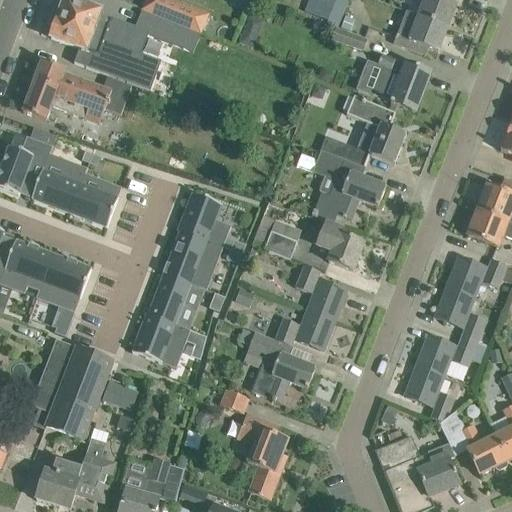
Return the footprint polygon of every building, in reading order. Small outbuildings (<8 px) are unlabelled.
[(52,38),(51,40),(80,50),(74,65),(151,93),(162,63),(141,56),(149,34),(100,16),(101,12),(66,0),(65,0),(65,2),(61,0),(48,36),(52,38)] [(165,0),(166,0),(165,0),(146,0),(141,13),(201,36),(209,16),(172,0),(165,0)] [(304,13),(328,22),(337,0),(318,0),(317,4),(309,1),(304,13)] [(337,0),(328,22),(327,26),(335,30),(338,31),(349,0),(337,0)] [(425,0),(418,18),(448,30),(457,4),(447,0),(425,0)] [(448,30),(418,18),(405,13),(393,45),(425,57),(428,51),(438,55),(448,30)] [(345,18),(341,30),(350,33),(354,22),(345,18)] [(240,47),(256,49),(261,24),(245,21),(240,47)] [(191,45),(195,34),(171,25),(167,36),(191,45)] [(338,31),(335,30),(331,42),(363,53),(367,41),(338,31)] [(430,75),(411,68),(381,57),(377,68),(382,69),(371,97),(391,104),(391,105),(415,114),(430,75)] [(42,63),(23,115),(46,123),(52,108),(99,126),(105,111),(121,117),(132,88),(108,79),(103,91),(64,76),(65,72),(42,63)] [(152,94),(163,98),(168,84),(157,80),(152,94)] [(316,87),(311,96),(317,98),(322,97),(325,90),(316,87)] [(345,147),(339,160),(364,170),(370,157),(394,167),(406,137),(390,130),(396,116),(354,99),(353,100),(348,114),(347,117),(367,125),(357,151),(345,147)] [(511,124),(511,125),(501,153),(511,157),(511,162),(511,163),(511,162),(511,124)] [(42,133),(38,144),(53,149),(57,138),(42,133)] [(9,151),(0,176),(0,192),(19,199),(25,185),(38,190),(49,158),(52,150),(27,141),(22,156),(9,151)] [(85,153),(81,163),(89,166),(89,165),(93,156),(85,153)] [(322,195),(312,218),(337,228),(340,219),(351,224),(359,202),(378,210),(386,189),(361,180),(364,170),(339,160),(321,153),(320,155),(317,162),(312,175),(324,179),(319,194),(322,195)] [(38,190),(33,202),(70,216),(84,177),(86,172),(49,158),(38,190)] [(84,177),(70,216),(107,230),(122,191),(84,177)] [(487,187),(477,213),(511,226),(511,182),(505,180),(500,192),(487,187)] [(192,197),(178,234),(179,235),(222,251),(230,229),(216,224),(222,208),(192,197)] [(511,226),(477,213),(468,238),(497,250),(502,238),(511,241),(511,226)] [(263,218),(251,247),(290,263),(302,233),(263,218)] [(326,225),(318,247),(333,253),(329,263),(353,273),(364,246),(340,237),(342,231),(326,225)] [(0,234),(0,287),(0,288),(12,256),(0,251),(0,249),(5,236),(0,234)] [(179,235),(164,276),(191,287),(207,292),(222,251),(179,235)] [(234,242),(230,253),(240,257),(242,257),(246,247),(244,246),(234,242)] [(12,256),(0,288),(25,297),(28,289),(40,294),(54,257),(17,243),(12,256)] [(230,253),(226,262),(237,266),(238,267),(242,257),(240,257),(230,253)] [(40,294),(38,302),(75,316),(92,271),(54,257),(40,294)] [(485,270),(459,260),(448,290),(474,300),(483,303),(490,287),(499,291),(502,283),(510,286),(511,281),(511,272),(507,271),(508,269),(492,263),(489,272),(485,271),(485,270)] [(309,313),(334,323),(346,293),(320,283),(319,286),(316,285),(319,277),(302,270),(295,289),(315,297),(309,313)] [(164,276),(148,318),(176,329),(191,287),(164,276)] [(462,341),(478,347),(486,325),(467,318),(474,300),(448,290),(436,320),(466,331),(462,341)] [(240,292),(235,304),(245,308),(250,296),(240,292)] [(215,296),(209,311),(219,314),(225,300),(215,296)] [(282,323),(274,343),(292,350),(293,349),(292,349),(295,341),(298,342),(297,343),(323,353),(334,323),(309,313),(302,330),(282,323)] [(146,317),(132,355),(176,371),(190,334),(176,329),(148,318),(146,317)] [(54,322),(52,329),(57,331),(55,335),(66,339),(70,328),(54,322)] [(191,334),(186,345),(195,348),(203,351),(206,340),(207,340),(191,334)] [(274,343),(255,336),(247,357),(263,364),(251,393),(272,402),(272,403),(275,404),(276,403),(281,405),(290,384),(308,392),(316,371),(289,360),(292,350),(274,343)] [(487,350),(478,347),(462,341),(458,351),(429,339),(417,369),(444,379),(450,363),(469,371),(472,362),(481,366),(487,350)] [(113,366),(76,351),(70,365),(51,416),(45,430),(83,445),(93,418),(110,374),(113,366)] [(70,365),(51,357),(31,409),(51,416),(70,365)] [(444,379),(417,369),(406,399),(437,410),(433,421),(442,425),(443,424),(447,414),(450,415),(455,401),(439,395),(439,397),(437,397),(444,379)] [(511,375),(501,381),(511,403),(511,375)] [(110,384),(102,403),(113,407),(120,388),(110,384)] [(249,401),(225,392),(220,407),(243,416),(249,401)] [(511,430),(496,438),(509,463),(511,461),(511,408),(502,413),(511,430)] [(439,427),(449,447),(451,450),(465,443),(469,451),(467,452),(480,477),(509,463),(496,438),(481,445),(472,428),(465,431),(456,414),(443,424),(442,425),(439,427)] [(277,437),(280,429),(247,416),(238,441),(255,448),(248,466),(259,470),(249,494),(270,502),(287,459),(282,458),(289,442),(277,437)] [(403,428),(374,439),(378,450),(407,439),(403,428)] [(109,436),(94,431),(91,441),(86,457),(88,458),(75,497),(103,505),(108,489),(104,487),(107,479),(111,480),(116,465),(101,461),(109,436)] [(376,453),(384,474),(413,461),(418,473),(418,474),(428,497),(429,497),(458,485),(455,477),(456,477),(455,473),(453,473),(449,462),(455,460),(451,450),(449,447),(428,455),(428,456),(419,459),(413,444),(411,439),(376,453)] [(82,470),(50,460),(36,501),(70,511),(75,497),(88,458),(86,457),(82,470)] [(413,461),(384,474),(398,511),(428,511),(434,510),(429,497),(428,497),(418,474),(418,473),(413,461)] [(152,469),(130,462),(122,491),(126,493),(120,511),(156,511),(162,494),(173,497),(181,470),(171,468),(171,467),(154,462),(152,469)]
